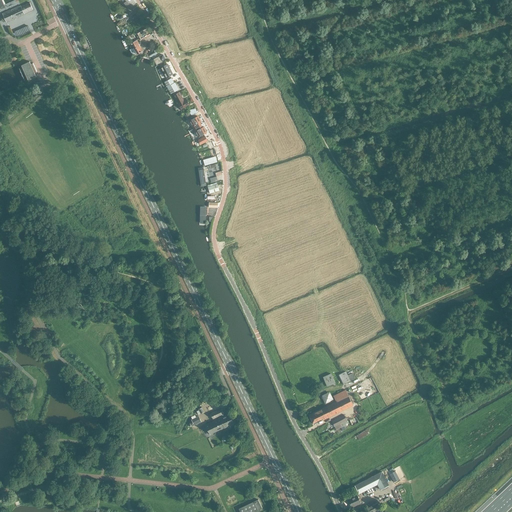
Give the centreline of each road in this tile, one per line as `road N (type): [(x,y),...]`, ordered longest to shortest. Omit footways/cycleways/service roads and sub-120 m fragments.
road 1 (tertiary): [(299,511),(54,0)]
road 2 (unclassified): [(340,511),(213,242),(225,179),(219,148),(137,0)]
road 3 (unknown): [(511,269),(410,312),(440,391)]
